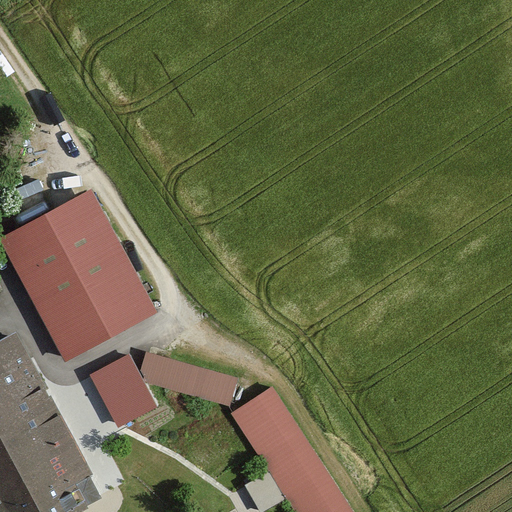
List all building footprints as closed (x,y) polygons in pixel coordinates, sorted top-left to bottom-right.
[(0,229),(0,245),(61,362),(156,312),(88,184),(0,229)] [(16,330),(0,337),(0,511),(65,511),(98,496),(16,330)] [(237,376),(148,356),(144,377),(231,402),(237,376)] [(97,377),(122,423),(158,403),(144,377),(133,357),(97,377)] [(351,511),(274,387),(231,413),(292,511),(351,511)]
